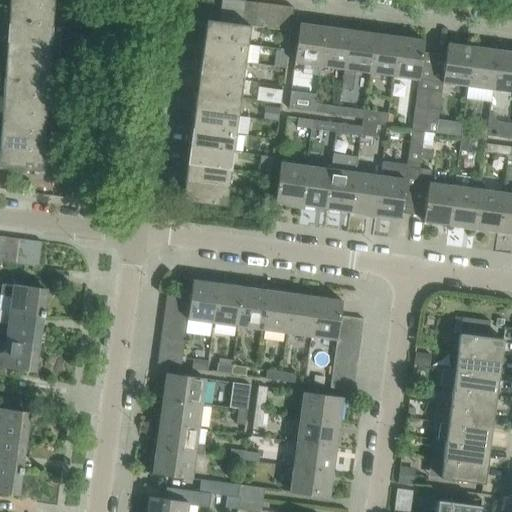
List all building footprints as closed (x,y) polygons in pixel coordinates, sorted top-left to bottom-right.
[(9,0),(9,6),(53,9),(53,0),(9,0)] [(221,0),(218,22),(230,23),(233,0),(221,0)] [(234,0),(233,0),(230,23),(242,25),(245,1),(234,0)] [(245,1),(242,25),(250,26),(253,26),(256,3),(245,1)] [(253,26),(265,28),(268,4),(256,3),(253,26)] [(268,4),(265,28),(277,29),(280,6),(268,4)] [(7,24),(52,27),(53,9),(9,6),(7,24)] [(277,29),(290,31),(293,8),(280,6),(277,29)] [(230,23),(218,22),(206,20),(204,39),(247,45),(250,26),(242,25),(230,23)] [(52,27),(7,24),(6,42),(50,45),(52,27)] [(299,24),(293,63),(318,67),(324,27),(299,24)] [(324,27),(318,67),(343,70),(348,30),(324,27)] [(348,30),(343,70),(368,73),(373,34),(348,30)] [(373,34),(368,73),(393,77),(398,37),(373,34)] [(398,37),(393,77),(418,80),(418,78),(430,79),(433,54),(422,52),(423,41),(398,37)] [(245,62),(247,45),(204,39),(201,57),(245,62)] [(6,42),(5,60),(49,63),(49,62),(59,63),(60,46),(50,45),(6,42)] [(441,83),(467,87),(472,47),(447,44),(445,56),(433,54),(430,79),(441,81),(441,83)] [(497,51),(472,47),(467,87),(492,90),(497,51)] [(492,90),(511,92),(511,52),(497,51),(492,90)] [(243,80),(245,62),(201,57),(199,75),(243,80)] [(5,60),(4,78),(48,81),(49,63),(5,60)] [(240,98),(243,80),(199,75),(196,92),(240,98)] [(2,96),(46,99),(48,81),(4,78),(2,96)] [(254,100),(280,103),(281,91),(256,88),(254,100)] [(423,131),(426,108),(428,91),(416,90),(411,130),(423,131)] [(428,91),(426,108),(423,131),(435,133),(441,93),(428,91)] [(238,116),(240,98),(196,92),(194,110),(238,116)] [(2,96),(1,114),(45,117),(46,99),(2,96)] [(312,112),(313,104),(299,102),(298,110),(312,112)] [(313,104),(312,112),(337,116),(338,107),(313,104)] [(337,116),(361,119),(362,111),(351,109),(338,107),(337,116)] [(235,134),(238,116),(194,110),(192,128),(235,134)] [(362,111),(361,119),(361,123),(375,125),(386,126),(387,114),(362,111)] [(0,128),(0,131),(44,135),(45,117),(1,114),(0,128)] [(310,129),(311,121),(311,120),(297,118),(297,119),(296,127),(310,129)] [(311,120),(311,121),(310,129),(335,133),(336,124),(311,120)] [(461,136),(469,138),(471,123),(462,122),(461,136)] [(360,128),(359,136),(373,138),(375,125),(361,123),(360,127),(360,128)] [(359,136),(360,128),(360,127),(336,124),(335,133),(351,135),(359,136)] [(485,135),(510,139),(511,130),(486,126),(485,135)] [(233,152),(235,134),(192,128),(189,146),(233,152)] [(379,176),(374,215),(399,219),(400,212),(412,214),(412,215),(418,168),(419,158),(421,148),(423,131),(411,130),(406,166),(381,163),(379,176)] [(0,131),(0,149),(43,153),(44,135),(0,131)] [(468,151),(469,138),(461,136),(459,150),(468,151)] [(483,152),(508,155),(509,147),(484,143),(483,152)] [(189,146),(187,164),(231,169),(233,152),(189,146)] [(433,150),(421,148),(419,158),(431,160),(433,150)] [(0,168),(41,171),(43,153),(0,149),(0,168)] [(325,209),(349,212),(354,173),(356,160),(351,159),(331,156),(330,169),(325,209)] [(274,202),(299,205),(305,166),(280,163),(274,202)] [(231,169),(187,164),(184,182),(228,187),(231,169)] [(305,166),(299,205),(325,209),(330,169),(305,166)] [(418,168),(412,215),(412,213),(423,215),(422,222),(448,225),(454,186),(429,183),(431,170),(418,168)] [(349,212),(374,215),(379,176),(354,173),(349,212)] [(226,206),(228,187),(184,182),(182,200),(226,206)] [(448,225),(472,229),(478,189),(454,186),(448,225)] [(472,229),(497,232),(503,193),(478,189),(472,229)] [(497,232),(511,234),(511,194),(503,193),(497,232)] [(3,262),(14,264),(17,239),(7,237),(3,262)] [(14,264),(26,266),(29,240),(17,239),(14,264)] [(42,242),(29,240),(26,266),(38,267),(42,242)] [(186,318),(211,322),(216,284),(192,280),(190,296),(188,307),(186,318)] [(1,284),(0,293),(0,311),(41,317),(41,316),(43,317),(44,310),(43,310),(45,290),(1,284)] [(211,322),(236,325),(242,287),(216,284),(211,322)] [(236,325),(261,329),(267,290),(242,287),(236,325)] [(261,329),(285,332),(291,294),(267,290),(261,329)] [(164,304),(188,307),(190,296),(166,292),(164,304)] [(291,294),(285,332),(310,335),(315,297),(291,294)] [(310,335),(336,339),(338,327),(339,316),(341,301),(315,297),(310,335)] [(163,316),(186,318),(188,307),(164,304),(163,316)] [(0,320),(9,322),(7,339),(38,343),(41,317),(0,311),(0,320)] [(163,316),(161,328),(184,331),(186,318),(163,316)] [(339,316),(338,327),(362,331),(363,319),(351,318),(339,316)] [(459,333),(456,352),(500,358),(503,339),(487,337),(489,321),(461,318),(459,334),(459,333)] [(338,327),(336,339),(360,342),(362,331),(338,327)] [(161,328),(160,340),(183,343),(184,331),(161,328)] [(5,352),(0,351),(0,374),(3,375),(4,367),(34,371),(38,343),(7,339),(5,352)] [(336,339),(334,351),(358,354),(360,342),(336,339)] [(160,340),(158,352),(182,355),(183,343),(160,340)] [(334,351),(333,363),(357,366),(358,354),(334,351)] [(158,352),(156,364),(180,367),(182,355),(158,352)] [(456,352),(454,370),(498,376),(500,358),(456,352)] [(191,369),(205,371),(206,362),(192,360),(191,369)] [(229,374),(230,365),(226,364),(217,363),(216,372),(229,374)] [(357,366),(333,363),(331,375),(355,378),(357,366)] [(229,374),(245,376),(246,367),(236,366),(230,365),(229,374)] [(266,370),(265,379),(279,381),(280,372),(266,370)] [(454,370),(452,388),(495,394),(498,376),(454,370)] [(280,372),(279,381),(294,383),(295,374),(280,372)] [(201,404),(204,379),(165,373),(162,399),(201,404)] [(355,378),(331,375),(329,388),(353,391),(355,378)] [(258,386),(254,411),(263,412),(266,387),(258,386)] [(452,388),(449,406),(493,412),(495,394),(452,388)] [(302,392),(299,417),(338,422),(342,398),(302,392)] [(239,395),(238,409),(246,410),(248,396),(239,395)] [(198,429),(201,404),(162,399),(158,424),(198,429)] [(449,406),(447,424),(491,429),(493,412),(449,406)] [(0,436),(25,440),(29,413),(0,409),(0,436)] [(244,424),(246,410),(238,409),(236,423),(244,424)] [(261,426),(263,412),(254,411),(252,425),(253,425),(261,426)] [(335,448),(338,422),(299,417),(295,443),(335,448)] [(439,423),(437,440),(445,441),(488,447),(491,429),(447,424),(439,423)] [(158,424),(155,449),(194,454),(198,429),(158,424)] [(0,464),(21,467),(25,440),(0,436),(0,464)] [(445,441),(442,459),(486,465),(488,447),(445,441)] [(295,443),(292,467),(332,472),(335,448),(295,443)] [(155,449),(152,474),(191,479),(194,454),(155,449)] [(229,459),(243,461),(244,452),(230,450),(229,459)] [(258,454),(244,452),(243,461),(257,462),(258,454)] [(442,459),(440,478),(483,484),(486,465),(442,459)] [(0,491),(17,494),(20,473),(22,474),(23,467),(21,467),(0,464),(0,491)] [(292,467),(289,492),(328,498),(332,472),(292,467)] [(166,488),(211,494),(226,496),(238,498),(240,485),(200,480),(198,492),(166,487),(166,488)] [(240,485),(238,498),(262,501),(263,489),(240,485)] [(149,497),(146,511),(185,511),(187,502),(210,506),(211,494),(166,488),(164,499),(149,497)] [(225,508),(236,509),(238,498),(226,496),(225,508)] [(254,511),(260,511),(262,501),(238,498),(236,509),(254,511)] [(435,511),(479,511),(480,506),(437,500),(435,511)]
